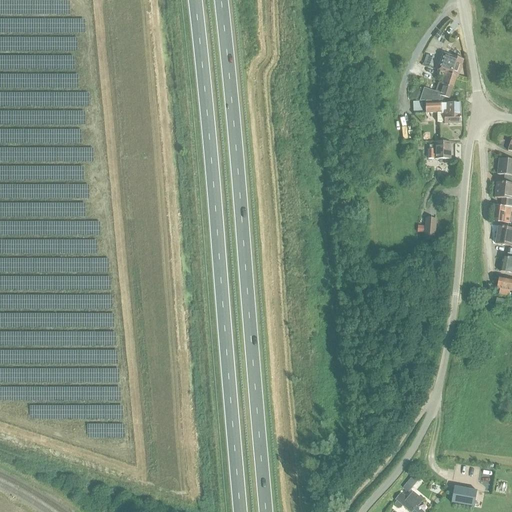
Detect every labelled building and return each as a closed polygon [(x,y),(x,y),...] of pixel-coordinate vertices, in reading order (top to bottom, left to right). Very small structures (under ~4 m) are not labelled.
[(393,27),(396,25),(394,22),(384,30),(387,35),(394,29),(393,27)] [(444,53),(438,72),(441,73),(442,72),(457,77),(463,60),(444,53)] [(433,56),(427,54),(423,63),(430,65),(433,56)] [(440,80),(439,83),(453,88),(457,78),(457,77),(442,72),(441,73),(438,72),(437,71),(435,78),(440,80)] [(420,100),(426,101),(426,100),(441,101),(441,102),(448,102),(453,88),(439,83),(435,94),(424,91),(423,94),(418,92),(415,98),(420,100)] [(426,101),(426,114),(437,114),(441,114),(440,102),(441,102),(441,101),(426,100),(426,101)] [(438,123),(444,123),(444,125),(461,124),(460,102),(448,102),(441,102),(440,102),(441,114),(437,114),(438,123)] [(405,138),(416,138),(415,128),(405,128),(405,138)] [(451,143),(435,143),(435,150),(428,149),(428,160),(450,160),(451,143)] [(511,161),(499,160),(498,174),(498,175),(508,176),(507,182),(511,182),(511,161)] [(503,199),(502,207),(511,208),(511,184),(497,183),(495,198),(503,199)] [(495,206),(493,222),(509,224),(509,223),(511,223),(511,214),(511,215),(511,208),(502,207),(495,206)] [(426,217),(424,239),(432,240),(434,218),(426,217)] [(511,230),(499,228),(496,244),(511,247),(511,245),(511,230)] [(500,272),(511,274),(511,259),(503,258),(500,272)] [(511,280),(499,278),(497,289),(500,289),(499,295),(509,297),(510,291),(511,291),(511,280)] [(496,309),(511,311),(511,302),(498,300),(496,309)] [(408,493),(419,480),(413,475),(402,488),(408,493)] [(499,481),(498,491),(509,493),(510,482),(499,481)] [(477,491),(454,487),(451,503),(474,507),(477,491)] [(403,506),(409,511),(420,511),(421,511),(417,508),(423,501),(413,492),(408,499),(401,493),(396,500),(397,502),(395,504),(396,506),(399,509),(401,508),(403,506)]
